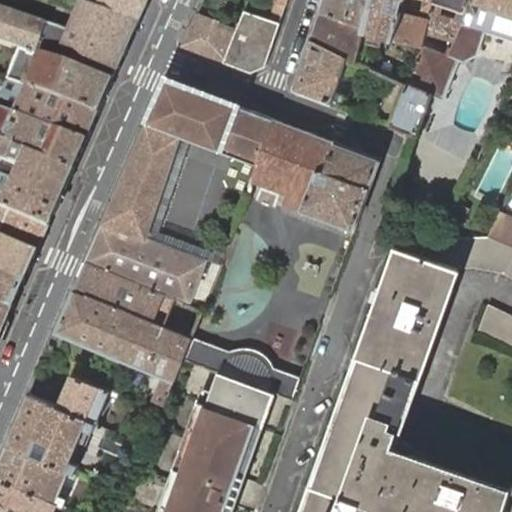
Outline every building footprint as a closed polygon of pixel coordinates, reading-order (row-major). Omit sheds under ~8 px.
[(100,0),(100,1),(97,0),(89,0),(87,6),(97,9),(139,25),(150,0),(100,0)] [(278,0),(272,19),(281,23),(288,3),(288,0),(278,0)] [(325,0),(322,9),(367,24),(372,0),(325,0)] [(372,0),(367,24),(366,30),(384,36),(389,38),(394,39),(394,38),(401,13),(402,12),(403,8),(404,4),(405,0),(372,0)] [(471,1),(471,0),(435,0),(434,5),(429,19),(423,45),(428,46),(449,55),(451,48),(454,41),(461,24),(463,20),(467,12),(468,9),(471,1)] [(511,0),(471,0),(471,1),(468,9),(467,12),(463,20),(461,24),(454,41),(451,48),(449,55),(459,59),(464,61),(477,52),(484,31),(511,39),(511,0)] [(434,5),(426,3),(422,17),(429,19),(434,5)] [(0,41),(21,49),(25,50),(59,63),(114,82),(139,25),(97,9),(87,6),(85,5),(76,27),(72,35),(13,13),(0,8),(0,41)] [(366,30),(367,24),(322,9),(312,39),(349,57),(357,61),(363,42),(381,47),(382,42),(388,43),(389,38),(384,36),(366,30)] [(235,37),(225,61),(253,72),(266,66),(281,23),(272,19),(246,10),(238,30),(235,37)] [(197,12),(183,45),(225,61),(235,37),(238,30),(220,24),(220,20),(197,12)] [(422,17),(402,12),(401,13),(394,38),(423,45),(429,19),(422,17)] [(334,102),(343,106),(347,94),(338,91),(341,81),(343,74),(349,57),(312,39),(296,87),(297,88),(334,102)] [(428,46),(423,45),(413,70),(422,74),(418,86),(432,92),(431,93),(444,98),(459,59),(449,55),(428,46)] [(25,50),(21,49),(7,80),(9,80),(28,87),(100,114),(114,82),(59,63),(25,50)] [(168,80),(149,123),(183,136),(202,91),(170,79),(168,80)] [(50,129),(87,143),(100,114),(28,87),(9,80),(6,86),(25,95),(16,114),(20,116),(50,129)] [(391,124),(415,134),(416,134),(431,93),(432,92),(418,86),(413,84),(408,83),(408,84),(391,124)] [(6,86),(0,99),(0,108),(16,114),(25,95),(6,86)] [(241,159),(258,112),(202,91),(183,136),(241,159)] [(0,140),(0,141),(17,148),(74,173),(87,143),(50,129),(20,116),(16,114),(0,108),(0,140)] [(255,177),(256,175),(259,166),(276,119),(258,112),(241,159),(183,136),(147,237),(207,259),(192,302),(205,307),(221,265),(225,254),(162,230),(189,151),(255,177)] [(382,159),(381,158),(338,141),(276,119),(259,166),(256,175),(290,189),(286,201),(293,204),(303,208),(340,223),(345,225),(357,228),(372,187),(382,159)] [(88,260),(192,302),(207,259),(147,237),(183,136),(149,123),(106,220),(88,260)] [(0,157),(11,163),(15,164),(12,172),(16,179),(3,208),(51,227),(74,173),(17,148),(0,141),(0,140),(0,157)] [(0,239),(38,255),(51,227),(3,208),(0,206),(0,239)] [(400,211),(388,207),(386,211),(387,211),(376,239),(397,246),(401,247),(409,221),(401,211),(400,211)] [(511,216),(501,212),(490,236),(511,244),(511,216)] [(505,272),(511,276),(511,244),(490,236),(446,237),(438,260),(403,247),(403,248),(389,285),(388,287),(381,308),(381,310),(375,325),(372,331),(365,353),(364,355),(358,372),(340,420),(340,421),(318,482),(318,484),(307,511),(371,511),(374,504),(390,510),(395,511),(511,511),(511,491),(468,475),(425,459),(412,454),(395,448),(399,435),(404,422),(420,376),(459,268),(474,267),(505,272)] [(0,272),(26,283),(38,255),(0,239),(0,272)] [(76,288),(194,335),(205,307),(192,302),(88,260),(76,288)] [(0,305),(14,311),(26,283),(0,272),(0,305)] [(163,411),(166,404),(171,391),(176,380),(184,358),(194,335),(76,288),(58,331),(164,376),(155,399),(152,406),(163,411)] [(0,343),(14,311),(0,305),(0,343)] [(480,332),(511,347),(511,315),(490,306),(480,332)] [(194,335),(184,358),(220,372),(276,392),(281,378),(300,385),(303,377),(275,367),(274,366),(275,365),(274,365),(274,364),(273,364),(273,363),(273,362),(272,361),(271,360),(270,359),(270,358),(269,358),(269,357),(268,357),(268,356),(267,356),(266,355),(266,354),(265,354),(265,353),(264,353),(263,353),(263,352),(262,352),(262,351),(261,351),(260,351),(260,350),(259,350),(258,350),(257,350),(257,349),(256,349),(255,349),(255,348),(254,348),(253,348),(252,348),(251,348),(250,348),(250,347),(249,347),(248,347),(247,347),(246,347),(245,347),(244,347),(243,347),(242,347),(242,348),(241,348),(240,348),(239,348),(238,348),(237,349),(236,349),(235,349),(234,350),(233,350),(232,350),(231,351),(194,335)] [(233,511),(276,392),(220,372),(167,511),(233,511)] [(60,407),(99,423),(112,390),(74,373),(60,407)] [(281,378),(276,392),(295,398),(300,385),(281,378)] [(71,469),(77,473),(81,462),(72,459),(85,427),(95,432),(99,423),(60,407),(31,394),(9,444),(71,469)] [(157,423),(159,417),(163,411),(152,406),(147,418),(157,423)] [(0,478),(59,503),(65,506),(69,496),(61,493),(71,469),(9,444),(0,464),(0,478)] [(0,511),(55,511),(59,503),(0,478),(0,511)]
